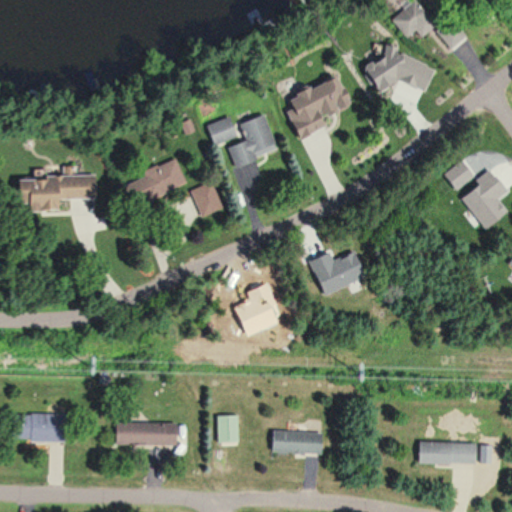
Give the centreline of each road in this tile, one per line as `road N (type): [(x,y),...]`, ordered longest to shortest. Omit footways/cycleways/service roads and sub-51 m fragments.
road 1 (residential): [(0,312),(99,312),(372,187),(511,74)]
road 2 (residential): [(392,511),(0,493)]
